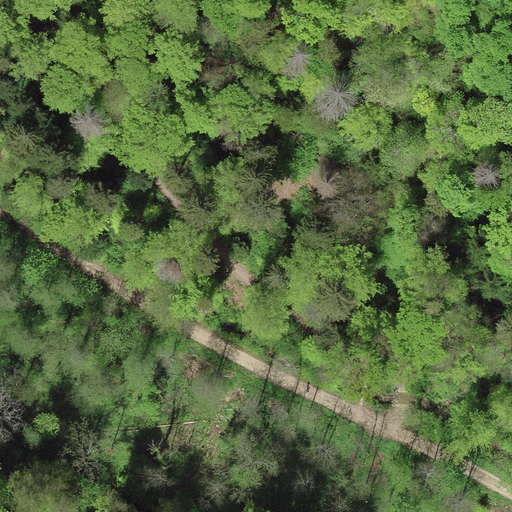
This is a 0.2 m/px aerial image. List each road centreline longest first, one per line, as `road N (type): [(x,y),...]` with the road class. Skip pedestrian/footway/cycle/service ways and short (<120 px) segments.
road 1 (track): [(31,0),(51,50),(233,265),(369,368)]
road 2 (track): [(351,408),(192,336),(23,232),(0,208)]
road 3 (track): [(462,465),(351,408)]
